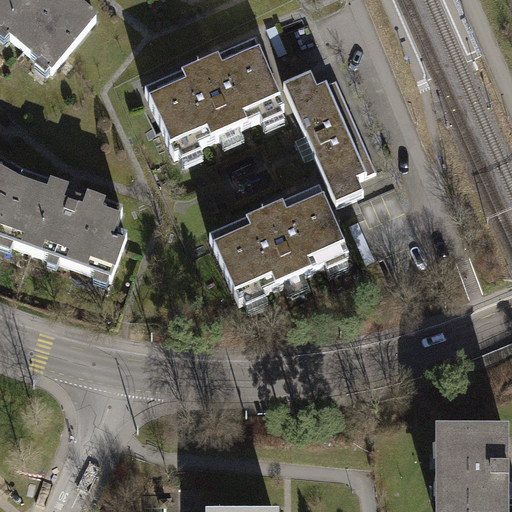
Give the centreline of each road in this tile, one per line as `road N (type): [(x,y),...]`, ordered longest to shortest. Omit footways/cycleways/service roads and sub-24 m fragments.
road 1 (tertiary): [(511,319),(401,358),(267,384),(120,374)]
road 2 (residential): [(59,511),(120,374)]
road 3 (tertiary): [(120,374),(0,338)]
